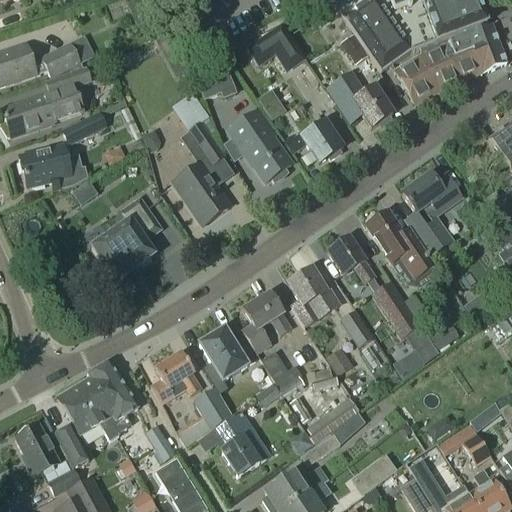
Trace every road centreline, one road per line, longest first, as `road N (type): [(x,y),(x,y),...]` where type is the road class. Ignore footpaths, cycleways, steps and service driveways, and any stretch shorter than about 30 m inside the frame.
road 1 (tertiary): [(47,382),(217,287),(511,86)]
road 2 (residential): [(0,257),(47,382)]
